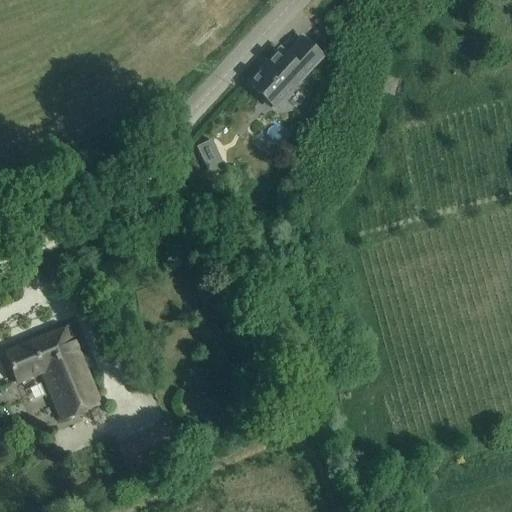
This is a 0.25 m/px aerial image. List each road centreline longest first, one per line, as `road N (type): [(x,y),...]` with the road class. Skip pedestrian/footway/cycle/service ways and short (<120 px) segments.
road 1 (tertiary): [(0,230),(137,168),(179,137),(312,0)]
road 2 (track): [(209,106),(151,193),(0,277)]
road 3 (unknown): [(33,261),(91,317),(137,420)]
